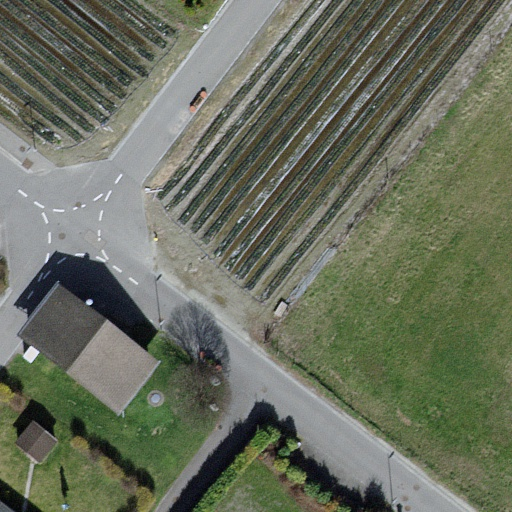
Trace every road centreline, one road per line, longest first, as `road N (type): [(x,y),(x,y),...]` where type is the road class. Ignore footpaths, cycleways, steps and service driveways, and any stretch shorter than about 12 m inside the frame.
road 1 (residential): [(74,235),(432,511)]
road 2 (residential): [(253,0),(74,235)]
road 3 (unknown): [(172,511),(266,383)]
road 4 (residential): [(74,235),(0,333)]
